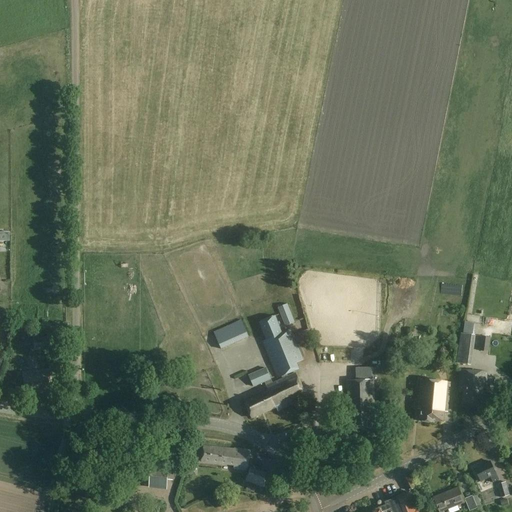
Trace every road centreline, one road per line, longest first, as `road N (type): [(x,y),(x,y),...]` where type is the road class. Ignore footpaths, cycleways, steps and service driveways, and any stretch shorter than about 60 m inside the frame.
road 1 (unclassified): [(73,416),(75,0)]
road 2 (unclassified): [(320,511),(299,476),(248,435),(210,424),(73,416)]
road 3 (tertiary): [(322,511),(511,413)]
